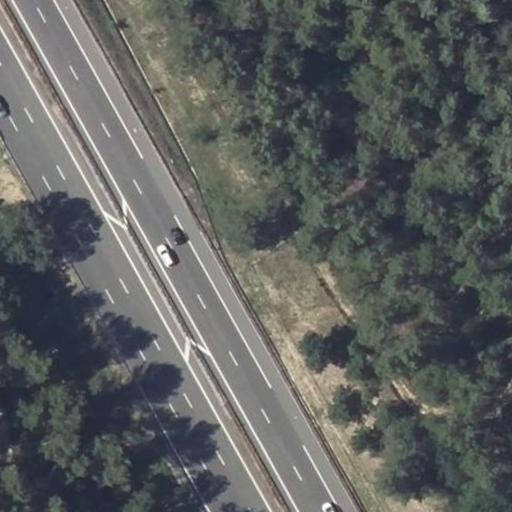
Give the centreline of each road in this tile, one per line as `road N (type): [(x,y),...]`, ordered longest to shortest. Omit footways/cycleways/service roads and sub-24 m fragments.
road 1 (motorway): [(330,511),(42,0)]
road 2 (motorway): [(0,85),(228,511)]
